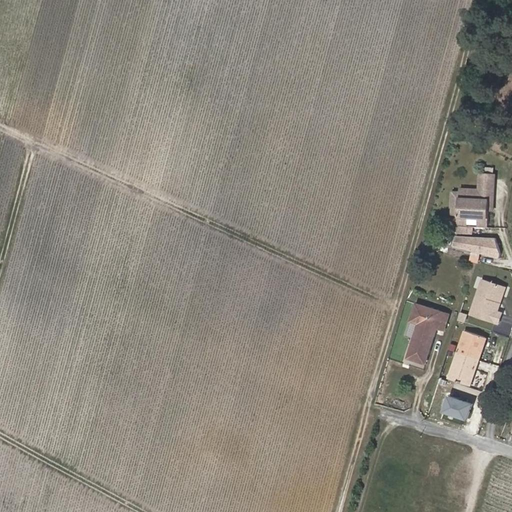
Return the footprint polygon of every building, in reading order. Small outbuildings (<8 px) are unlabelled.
[(482,175),(481,192),(491,192),(490,210),(493,210),(495,176),(482,175)] [(459,215),(458,224),(489,226),(490,210),(491,192),(481,192),(460,190),(460,194),(459,215)] [(500,258),(501,253),(496,238),(457,236),(454,246),(500,258)] [(482,282),(470,316),(497,326),(501,316),(497,314),(499,306),(495,305),(495,302),(497,300),(501,289),(482,282)] [(495,302),(495,305),(499,306),(505,290),(501,289),(497,300),(495,302)] [(449,314),(418,304),(413,320),(420,323),(410,357),(426,362),(437,326),(444,328),(449,314)] [(460,314),(457,322),(463,324),(466,317),(460,314)] [(487,339),(466,332),(451,377),(472,384),(487,339)] [(472,407),(449,399),(444,415),(467,423),(472,407)]
